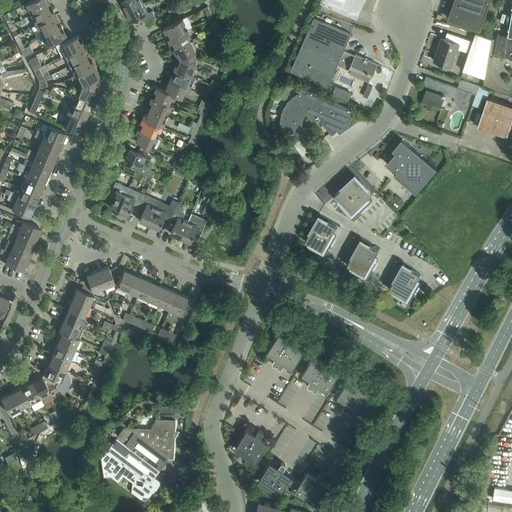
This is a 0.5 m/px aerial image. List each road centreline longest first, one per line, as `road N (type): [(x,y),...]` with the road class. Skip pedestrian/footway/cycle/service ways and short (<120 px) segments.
road 1 (unclassified): [(267,287),(310,178),(386,127),(409,51),(402,10)]
road 2 (residential): [(67,220),(122,75),(93,0)]
road 3 (unclassified): [(267,287),(192,271),(67,220)]
road 4 (secondary): [(511,216),(431,362)]
road 5 (secondary): [(423,375),(355,511)]
road 6 (unclassified): [(234,511),(236,491),(217,431),(230,380)]
road 7 (unclassified): [(345,448),(230,380)]
road 8 (secondary): [(415,511),(473,393)]
